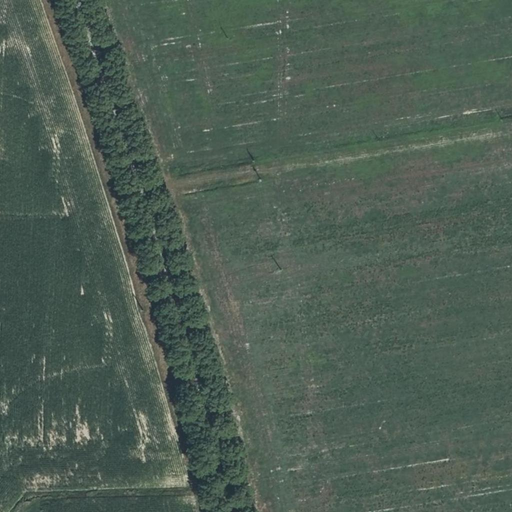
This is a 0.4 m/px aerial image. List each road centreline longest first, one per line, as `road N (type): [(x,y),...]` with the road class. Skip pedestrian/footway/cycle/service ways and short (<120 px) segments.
road 1 (unclassified): [(74,0),(100,53),(186,323),(232,511)]
road 2 (track): [(140,177),(511,118)]
